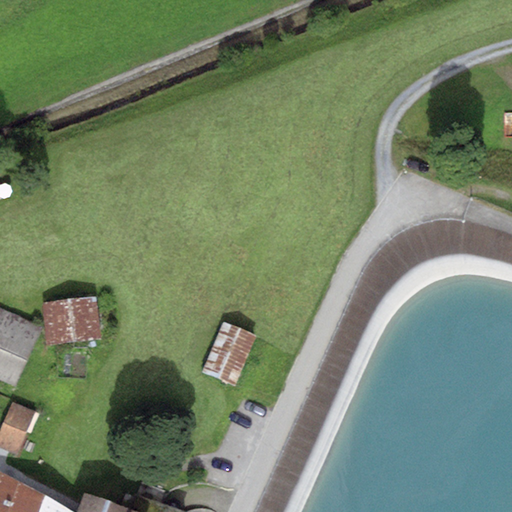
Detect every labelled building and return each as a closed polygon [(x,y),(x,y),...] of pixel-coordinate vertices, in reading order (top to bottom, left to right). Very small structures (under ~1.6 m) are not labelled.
[(96,301),(42,305),(45,348),(99,344),(96,301)] [(0,382),(16,390),(42,334),(0,313),(0,382)] [(255,339),(221,325),(201,376),(235,389),(255,339)] [(35,414),(12,404),(0,431),(0,451),(16,458),(35,414)] [(68,511),(1,474),(0,476),(0,511),(68,511)] [(171,511),(123,494),(118,509),(127,511),(171,511)] [(127,511),(118,509),(86,497),(80,511),(127,511)]
